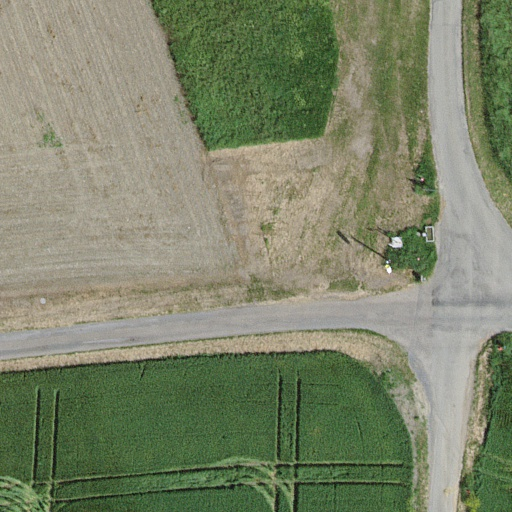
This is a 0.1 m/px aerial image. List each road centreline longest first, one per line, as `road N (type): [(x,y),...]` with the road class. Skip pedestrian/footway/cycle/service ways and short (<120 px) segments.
road 1 (unclassified): [(466,306),(300,313),(0,346)]
road 2 (unclassified): [(445,0),(466,306)]
road 3 (unclassified): [(466,306),(455,346),(442,511)]
